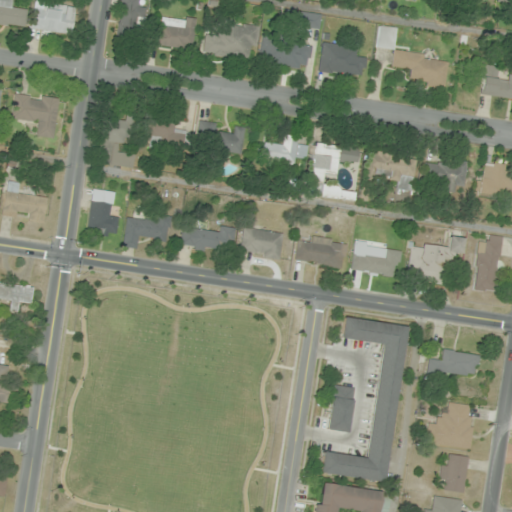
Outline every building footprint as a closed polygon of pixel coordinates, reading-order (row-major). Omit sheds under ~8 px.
[(0,0),(0,24),(25,27),(27,8),(13,6),(13,0),(0,0)] [(70,35),(76,6),(44,0),(35,0),(30,28),(70,35)] [(143,26),(145,6),(137,5),(137,0),(122,0),(120,23),(143,26)] [(290,26),(319,27),(319,13),(290,12),(290,26)] [(191,50),(195,20),(162,15),(160,27),(152,26),(150,45),(191,50)] [(256,48),(257,29),(205,25),(203,54),(248,58),(249,47),(256,48)] [(393,51),(396,27),(379,26),(377,47),(392,48),(390,68),(410,70),(408,83),(444,87),(447,57),(393,51)] [(307,70),(311,42),(262,35),(258,62),(307,70)] [(356,46),(322,41),(318,70),(363,77),(366,57),(354,55),(356,46)] [(511,76),(499,74),(500,67),(484,65),(480,96),(511,100),(511,76)] [(58,98),(14,92),(10,121),(36,124),(35,135),(53,138),(58,98)] [(97,164),(132,167),(134,154),(126,152),(129,121),(102,118),(97,164)] [(173,146),(173,120),(142,120),(142,146),(173,146)] [(215,132),(216,122),(198,121),(196,150),(241,154),(243,127),(234,126),(233,134),(215,132)] [(261,160),(293,166),(295,157),(305,159),(307,146),(296,144),(298,138),(284,135),(282,145),(265,142),(261,160)] [(353,201),(354,190),(322,186),(323,172),(335,174),(337,161),(355,163),(357,148),(312,142),(307,182),(321,183),(319,196),(353,201)] [(412,191),(416,157),(368,151),(365,175),(396,178),(395,189),(412,191)] [(511,186),(511,170),(489,159),(474,186),(504,202),(511,186)] [(465,161),(425,161),(425,188),(465,188),(465,161)] [(43,220),(47,193),(5,188),(1,214),(43,220)] [(112,204),(114,192),(90,189),(85,231),(117,235),(120,205),(112,204)] [(124,245),(137,248),(139,237),(164,242),(167,223),(130,215),(124,245)] [(234,228),(217,226),(217,232),(182,228),(180,246),(231,252),(234,228)] [(243,228),(240,253),(278,258),(281,233),(243,228)] [(397,278),(400,250),(382,247),(384,234),(355,230),(348,281),(363,283),(364,273),(397,278)] [(463,237),(449,235),(446,251),(460,254),(463,237)] [(478,242),(472,289),(494,292),(501,236),(489,235),(488,243),(478,242)] [(293,261),(341,268),(345,241),(308,236),(307,244),(296,242),(293,261)] [(448,252),(409,248),(406,280),(445,285),(448,252)] [(0,300),(14,302),(31,304),(33,286),(0,282),(0,300)] [(405,325),(343,317),(340,338),(381,343),(366,458),(322,452),(319,473),(384,482),(405,325)] [(428,357),(426,372),(475,379),(478,354),(440,349),(439,359),(428,357)] [(9,366),(0,364),(0,401),(5,402),(9,366)] [(347,432),(353,387),(332,385),(326,430),(347,432)] [(469,448),(473,416),(466,415),(467,404),(447,402),(446,412),(438,411),(437,423),(427,421),(425,443),(469,448)] [(466,456),(442,454),(439,490),(463,492),(466,456)] [(386,511),(389,492),(316,483),(312,511),(386,511)] [(459,511),(461,499),(433,496),(432,505),(423,504),(422,511),(459,511)]
